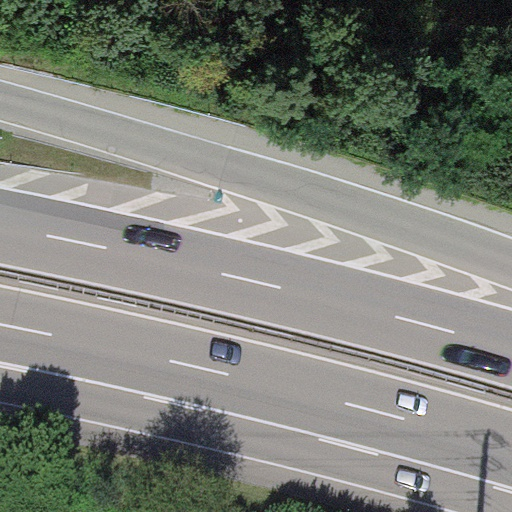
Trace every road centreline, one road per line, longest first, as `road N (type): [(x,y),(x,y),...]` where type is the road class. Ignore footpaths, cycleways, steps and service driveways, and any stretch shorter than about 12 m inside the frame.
road 1 (motorway): [(511,272),(223,165),(0,98)]
road 2 (motorway): [(511,349),(0,225)]
road 3 (motorway): [(0,325),(330,397),(511,448)]
